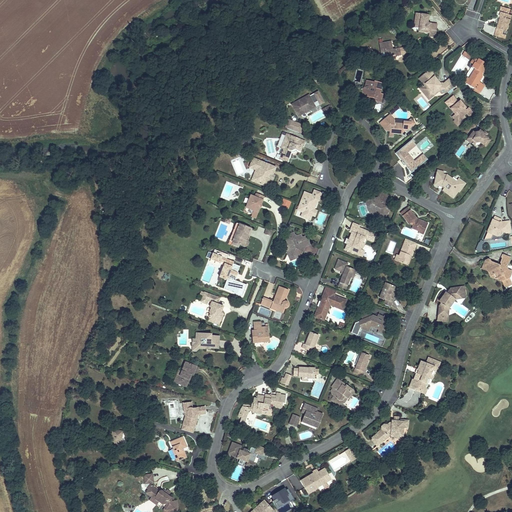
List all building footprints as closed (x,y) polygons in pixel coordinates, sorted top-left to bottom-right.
[(471,0),(468,8),(473,10),(477,0),(471,0)] [(501,10),(500,10),(499,15),(500,15),(496,26),(495,26),(492,34),(502,37),(503,33),(502,32),(503,28),(506,29),(511,14),(508,12),(510,7),(503,5),(501,10)] [(416,12),(415,23),(421,23),(420,27),(424,27),(423,32),(430,33),(430,36),(436,36),(437,30),(434,30),(435,23),(429,23),(430,14),(416,12)] [(391,40),(378,42),(379,52),(384,51),(385,58),(391,57),(391,55),(395,54),(396,55),(400,55),(399,48),(393,50),(391,40)] [(364,51),(365,53),(368,56),(373,52),(368,47),(364,51)] [(467,77),(465,81),(480,90),(484,83),(479,80),(482,75),(482,71),(484,67),(487,68),(490,64),(479,57),(477,59),(474,58),(471,63),(473,64),(472,67),(474,68),(469,78),(467,77)] [(430,70),(421,77),(426,83),(424,85),(420,88),(426,96),(432,91),(434,94),(439,90),(441,93),(444,90),(446,92),(447,91),(449,94),(453,91),(451,88),(455,84),(457,87),(460,85),(453,76),(450,79),(443,84),(439,83),(439,85),(438,86),(436,86),(434,84),(435,76),(430,70)] [(367,90),(364,91),(366,95),(370,96),(372,94),(374,95),(373,98),(381,100),(382,93),(380,93),(383,82),(374,80),(374,81),(367,79),(365,86),(367,87),(367,90)] [(300,99),(293,103),(299,115),(317,105),(315,101),(319,99),(321,103),(325,101),(320,89),(311,94),(310,93),(307,94),(306,96),(302,97),(303,99),(302,100),(300,99)] [(458,101),(453,95),(445,101),(458,116),(454,119),(457,124),(461,120),(461,119),(465,116),(463,114),(466,112),(468,115),(472,112),(468,107),(465,109),(464,107),(465,106),(464,105),(460,100),(458,101)] [(389,113),(382,119),(385,123),(382,125),(385,128),(388,125),(390,128),(389,129),(389,134),(393,134),(393,129),(403,130),(403,126),(407,126),(407,124),(410,124),(411,123),(414,120),(412,118),(411,119),(408,119),(403,119),(403,121),(394,120),(394,119),(389,113)] [(304,123),(290,117),(286,126),(301,131),(304,123)] [(473,130),(467,137),(470,139),(468,142),(472,145),(476,141),(480,141),(485,146),(490,140),(485,135),(485,133),(481,129),(479,131),(475,131),(473,130)] [(287,133),(282,145),(282,146),(285,148),(281,157),(289,160),(294,150),(295,147),(299,148),(302,149),(307,139),(288,131),(287,133)] [(279,144),(282,145),(287,133),(284,132),(279,144)] [(407,152),(416,145),(411,140),(396,153),(403,161),(401,162),(404,165),(405,164),(412,172),(427,158),(423,154),(415,161),(407,152)] [(258,157),(254,167),(257,168),(259,169),(255,179),(267,184),(275,164),(258,157)] [(278,165),(275,164),(267,184),(270,185),(278,165)] [(434,186),(441,187),(441,185),(445,187),(443,189),(442,191),(448,194),(450,191),(453,193),(455,188),(457,190),(461,185),(463,186),(465,182),(458,178),(456,181),(446,175),(442,174),(442,171),(437,170),(434,186)] [(450,191),(448,194),(453,197),(457,190),(455,188),(453,193),(450,191)] [(254,210),(259,212),(267,193),(259,190),(257,194),(253,192),(248,204),(256,207),(254,210)] [(311,215),(312,216),(313,212),(311,212),(312,209),(313,209),(317,200),(317,201),(320,194),(313,191),(312,196),(304,193),(297,210),(301,212),(300,216),(308,219),(310,219),(311,215)] [(366,205),(368,210),(373,212),(371,216),(379,220),(381,215),(383,214),(386,215),(388,212),(386,207),(384,208),(383,206),(386,200),(378,196),(376,200),(371,202),(368,201),(366,205)] [(402,216),(410,210),(408,207),(400,213),(402,216)] [(402,216),(408,224),(409,223),(413,225),(412,229),(419,231),(420,229),(425,231),(428,225),(421,223),(422,220),(416,218),(410,210),(402,216)] [(498,219),(494,218),(484,240),(491,240),(493,235),(494,236),(496,236),(497,237),(498,237),(500,236),(501,235),(502,234),(510,233),(509,223),(501,224),(498,224),(497,223),(498,219)] [(230,238),(234,240),(240,222),(236,221),(230,238)] [(240,222),(234,240),(245,244),(249,242),(250,241),(250,239),(249,237),(246,236),(247,233),(250,234),(252,227),(240,222)] [(349,240),(347,245),(346,249),(362,255),(364,252),(363,249),(359,247),(360,244),(362,244),(362,242),(364,237),(369,239),(371,233),(359,228),(360,225),(353,223),(350,232),(352,233),(349,240)] [(287,249),(289,254),(293,252),(297,254),(298,257),(301,256),(303,251),(301,251),(302,248),(305,247),(310,245),(307,237),(303,239),(301,236),(297,237),(295,237),(294,234),(288,236),(286,242),(288,246),(287,249)] [(394,260),(405,264),(408,255),(412,256),(416,244),(405,240),(399,257),(396,256),(394,260)] [(229,259),(230,256),(216,250),(214,256),(217,257),(216,261),(221,263),(221,261),(226,263),(221,277),(225,278),(230,280),(226,289),(245,296),(249,285),(237,280),(242,266),(235,264),(236,262),(229,259)] [(487,258),(484,267),(492,270),(494,274),(497,272),(499,277),(504,279),(506,285),(511,282),(511,278),(511,276),(511,272),(511,269),(509,269),(508,266),(511,257),(511,255),(506,253),(503,260),(504,262),(501,264),(494,261),(492,259),(489,257),(487,258)] [(347,264),(338,260),(334,270),(343,273),(338,286),(346,289),(353,270),(346,267),(347,264)] [(379,298),(386,300),(392,303),(394,298),(391,297),(393,292),(395,286),(385,283),(379,298)] [(260,305),(270,309),(271,306),(283,310),(284,307),(287,306),(288,305),(288,303),(288,301),(286,300),(284,300),(288,290),(279,286),(273,301),(263,297),(260,305)] [(437,321),(447,322),(449,308),(455,300),(466,297),(464,286),(451,288),(447,294),(445,293),(438,302),(441,304),(439,306),(437,321)] [(320,306),(318,306),(314,316),(322,319),(325,310),(327,311),(329,306),(328,306),(329,304),(338,307),(339,305),(341,306),(344,304),(346,300),(334,295),(336,290),(327,287),(325,292),(324,291),(320,302),(321,303),(320,306)] [(209,321),(217,324),(221,325),(225,316),(223,311),(225,305),(219,303),(221,297),(206,291),(205,294),(211,297),(210,300),(213,301),(211,307),(212,308),(210,313),(211,315),(211,316),(209,321)] [(211,297),(205,294),(202,301),(209,303),(210,300),(211,297)] [(361,329),(364,330),(370,327),(378,330),(377,332),(384,335),(387,328),(385,327),(387,322),(382,320),(383,317),(377,315),(376,318),(371,316),(369,317),(366,311),(360,315),(363,320),(359,322),(359,323),(358,322),(354,324),(350,333),(356,335),(357,331),(360,332),(361,329)] [(262,325),(254,325),(255,330),(253,330),(253,343),(266,342),(265,334),(270,334),(269,326),(268,326),(268,324),(266,324),(266,326),(262,326),(262,325)] [(197,336),(196,339),(196,346),(199,350),(199,349),(206,349),(206,346),(211,346),(211,348),(219,348),(219,335),(212,335),(212,336),(207,336),(208,333),(200,332),(200,336),(197,336)] [(303,344),(301,348),(310,351),(312,348),(314,349),(318,336),(310,333),(305,345),(303,344)] [(362,353),(355,369),(364,372),(370,356),(362,353)] [(416,382),(413,390),(418,392),(420,388),(423,389),(426,381),(429,382),(434,370),(437,371),(440,364),(428,359),(426,364),(421,361),(413,380),(416,382)] [(182,371),(178,383),(187,386),(189,379),(191,376),(192,376),(193,375),(196,376),(199,368),(185,362),(182,371)] [(293,377),(301,378),(308,378),(307,379),(315,380),(315,376),(319,377),(319,373),(315,372),(315,370),(315,369),(298,368),(298,370),(293,369),(293,377)] [(287,386),(291,376),(285,374),(284,378),(282,378),(280,383),(287,386)] [(352,389),(346,385),(345,387),(342,385),(343,383),(337,379),(331,387),(332,388),(330,391),(331,394),(333,396),(330,400),(340,407),(342,404),(344,403),(351,394),(350,393),(352,389)] [(408,388),(413,390),(416,382),(413,380),(412,380),(408,388)] [(254,408),(253,410),(253,413),(258,413),(258,409),(264,410),(264,408),(270,409),(271,404),(274,405),(274,407),(282,409),(284,402),(285,402),(287,395),(281,394),(281,393),(277,392),(277,395),(266,394),(266,396),(258,395),(258,398),(255,397),(254,402),(255,403),(254,408)] [(185,412),(186,412),(189,411),(190,417),(187,417),(184,425),(183,429),(195,433),(196,428),(198,419),(195,418),(195,416),(194,416),(193,412),(195,412),(196,415),(200,414),(206,413),(205,406),(194,407),(193,402),(184,404),(185,412)] [(258,409),(258,413),(262,414),(262,413),(272,414),(274,407),(274,405),(271,404),(270,409),(264,408),(264,410),(258,409)] [(306,411),(304,415),(302,421),(317,427),(323,414),(316,411),(317,409),(306,404),(304,410),(306,411)] [(239,416),(242,417),(243,415),(245,416),(249,406),(244,406),(242,408),(239,416)] [(243,415),(242,417),(239,425),(244,427),(250,410),(253,410),(254,408),(249,406),(245,416),(243,415)] [(298,420),(290,417),(287,424),(295,427),(298,420)] [(371,439),(375,445),(378,442),(380,444),(393,435),(394,435),(399,436),(403,436),(404,427),(407,427),(408,420),(401,420),(401,421),(398,421),(393,421),(392,420),(392,423),(386,426),(384,425),(381,427),(381,430),(377,434),(377,435),(371,439)] [(124,445),(125,432),(115,431),(114,444),(124,445)] [(176,452),(173,453),(177,461),(185,457),(182,449),(184,448),(188,446),(183,436),(171,441),(174,447),(176,452)] [(238,459),(241,460),(245,462),(249,463),(248,466),(259,470),(261,464),(253,462),(255,456),(259,457),(260,454),(264,455),(267,447),(259,444),(257,448),(253,446),(250,452),(249,452),(249,450),(245,448),(244,450),(241,449),(243,446),(234,443),(229,454),(238,457),(238,459)] [(349,449),(345,452),(351,462),(355,459),(349,449)] [(316,473),(314,471),(300,480),(305,487),(309,494),(324,485),(323,484),(327,481),(332,478),(326,467),(320,471),(316,473)] [(144,476),(146,484),(155,483),(153,474),(144,476)] [(148,489),(150,490),(152,491),(152,494),(151,496),(153,497),(156,500),(160,498),(160,503),(163,504),(166,504),(167,507),(164,510),(164,511),(179,511),(178,501),(176,502),(175,496),(171,497),(169,496),(166,493),(168,491),(165,489),(159,492),(154,488),(155,487),(151,485),(148,489)] [(287,488),(273,497),(275,501),(274,501),(275,504),(277,503),(280,507),(290,500),(291,502),(294,500),(287,488)] [(156,500),(153,497),(150,500),(160,508),(163,504),(160,503),(160,498),(156,500)] [(252,511),(274,511),(275,511),(265,501),(252,511)]
